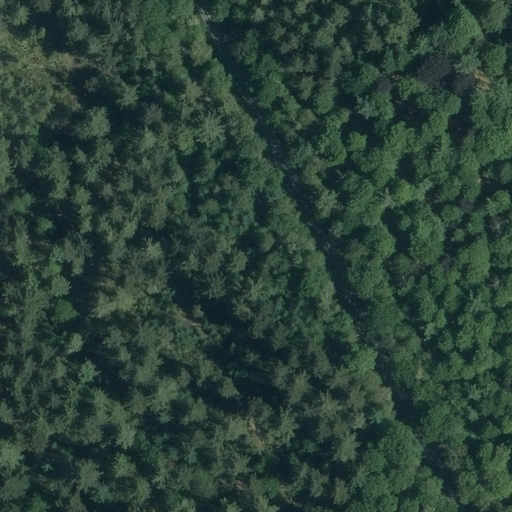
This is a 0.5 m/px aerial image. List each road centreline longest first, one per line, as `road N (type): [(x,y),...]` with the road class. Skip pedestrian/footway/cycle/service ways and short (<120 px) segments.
road 1 (primary): [(459,511),(199,0)]
road 2 (track): [(496,511),(239,0)]
